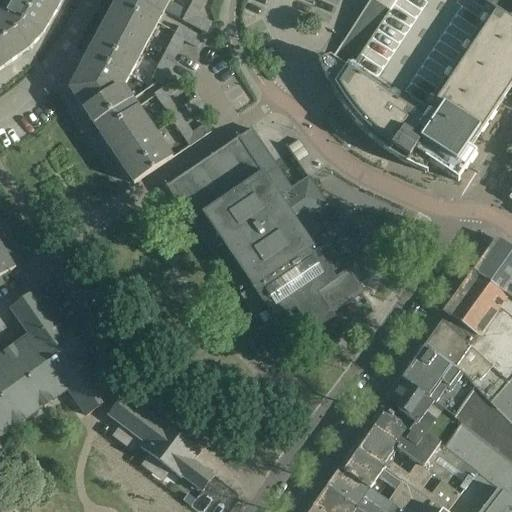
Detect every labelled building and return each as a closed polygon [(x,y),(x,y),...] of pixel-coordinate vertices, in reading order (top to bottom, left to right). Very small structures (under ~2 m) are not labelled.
[(8,0),(2,11),(43,36),(62,0),(8,0)] [(117,0),(86,58),(127,80),(170,0),(117,0)] [(511,85),(511,23),(476,0),(371,0),(333,57),(318,63),(320,68),(323,76),(325,80),(327,84),(332,92),(334,96),(337,101),(340,106),(343,110),(346,114),(350,119),(357,127),(363,134),(366,136),(369,139),(374,144),(377,146),(383,151),(394,158),(399,161),(407,166),(413,169),(418,171),(427,175),(431,165),(457,183),(476,155),(469,150),(511,85)] [(511,0),(476,0),(511,23),(511,0)] [(193,1),(188,12),(197,16),(202,6),(193,1)] [(2,11),(0,12),(0,70),(29,50),(43,36),(2,11)] [(188,12),(182,22),(191,27),(196,18),(197,16),(188,12)] [(191,27),(206,35),(211,26),(196,18),(191,27)] [(185,42),(186,43),(191,34),(179,27),(174,37),(183,41),(185,42)] [(186,43),(198,49),(203,40),(191,34),(186,43)] [(174,37),(169,47),(178,52),(183,41),(174,37)] [(169,47),(163,58),(172,63),(178,52),(169,47)] [(124,87),(127,80),(86,58),(69,90),(89,120),(128,93),(124,87)] [(163,58),(157,69),(166,74),(172,63),(163,58)] [(157,69),(152,80),(161,85),(166,74),(157,69)] [(170,95),(180,88),(175,81),(165,88),(170,95)] [(165,88),(154,95),(159,103),(167,97),(170,95),(165,88)] [(172,159),(128,93),(89,120),(134,185),(172,159)] [(159,103),(165,112),(173,107),(167,97),(159,103)] [(165,112),(172,121),(179,116),(173,107),(165,112)] [(172,121),(178,131),(186,126),(179,116),(172,121)] [(178,131),(184,140),(192,135),(186,126),(178,131)] [(200,140),(211,133),(206,126),(195,133),(200,140)] [(165,188),(191,226),(277,168),(251,130),(168,187),(168,186),(165,188)] [(184,140),(189,148),(200,140),(195,133),(192,135),(184,140)] [(288,148),(297,162),(308,155),(298,141),(288,148)] [(277,168),(191,226),(277,352),(310,330),(312,333),(332,319),(330,316),(363,294),(310,217),(327,205),(309,178),(291,190),(277,168)] [(396,233),(398,233),(400,233),(402,232),(403,231),(404,229),(405,227),(405,225),(404,223),(403,221),(402,220),(400,219),(398,219),(396,219),(394,220),(392,221),(391,222),(390,224),(390,226),(390,228),(391,230),(392,231),(394,232),(396,233)] [(0,250),(9,246),(0,231),(0,250)] [(511,250),(497,240),(473,273),(511,301),(511,250)] [(0,278),(21,265),(9,246),(0,250),(0,278)] [(511,301),(473,273),(444,314),(451,318),(445,327),(508,385),(511,379),(511,301)] [(63,333),(35,293),(10,310),(29,336),(0,356),(0,438),(68,391),(86,417),(94,411),(110,400),(82,360),(85,357),(66,331),(63,333)] [(490,405),(492,407),(508,385),(445,327),(442,324),(428,347),(427,346),(425,348),(466,381),(490,405)] [(511,466),(511,426),(510,425),(492,407),(490,405),(466,381),(425,348),(420,345),(397,379),(446,416),(452,420),(511,466)] [(511,466),(452,420),(446,416),(397,379),(384,397),(389,400),(388,401),(410,418),(432,435),(430,438),(440,445),(472,471),(494,488),(511,501),(511,466)] [(511,379),(508,385),(492,407),(510,425),(511,426),(511,379)] [(199,454),(123,397),(108,418),(144,444),(140,449),(165,468),(181,480),(182,478),(202,493),(213,478),(193,463),(199,454)] [(367,431),(398,453),(427,474),(455,495),(472,471),(440,445),(430,438),(396,413),(393,417),(389,414),(388,416),(381,411),(367,431)] [(398,453),(367,431),(353,451),(402,486),(438,511),(452,511),(462,501),(455,495),(427,474),(398,453)] [(438,511),(402,486),(353,451),(326,490),(356,511),(438,511)] [(472,471),(455,495),(462,501),(452,511),(511,511),(511,501),(494,488),(472,471)] [(356,511),(326,490),(312,509),(316,511),(356,511)] [(27,511),(12,498),(1,509),(4,511),(27,511)]
